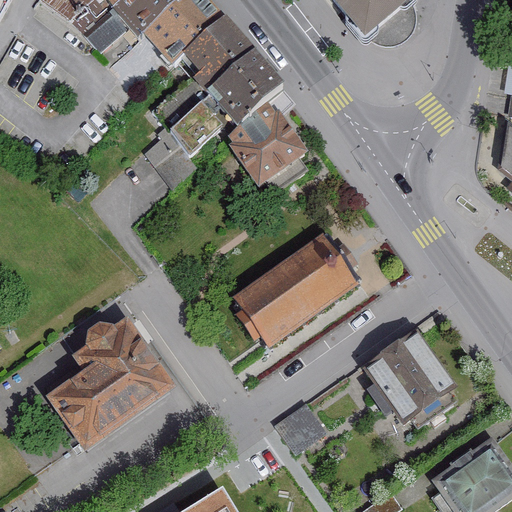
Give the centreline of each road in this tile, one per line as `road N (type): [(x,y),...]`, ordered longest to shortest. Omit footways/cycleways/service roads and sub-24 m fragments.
road 1 (secondary): [(511,352),(381,162)]
road 2 (secondary): [(381,162),(256,0)]
road 3 (tertiary): [(474,0),(455,84),(381,162)]
